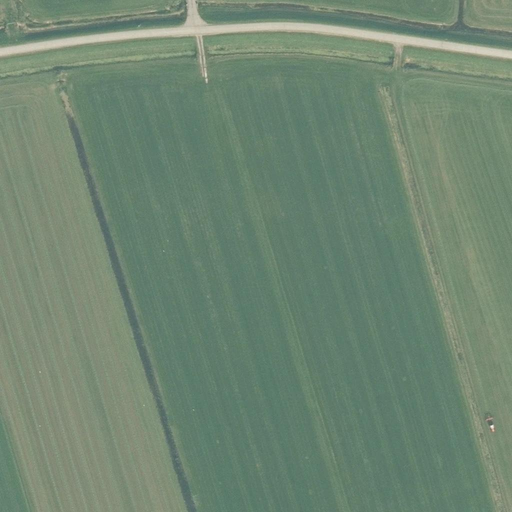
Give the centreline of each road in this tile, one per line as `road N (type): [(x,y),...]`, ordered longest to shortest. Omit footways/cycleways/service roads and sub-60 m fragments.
road 1 (tertiary): [(195,31),(310,28),(511,55)]
road 2 (tertiary): [(0,53),(195,31)]
